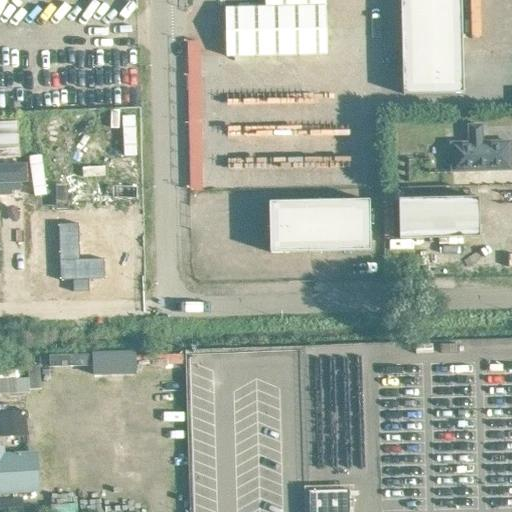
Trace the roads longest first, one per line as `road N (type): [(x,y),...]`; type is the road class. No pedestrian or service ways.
road 1 (unclassified): [(166,310),(511,300)]
road 2 (unclassified): [(166,310),(159,0)]
road 3 (unclassified): [(0,313),(166,310)]
